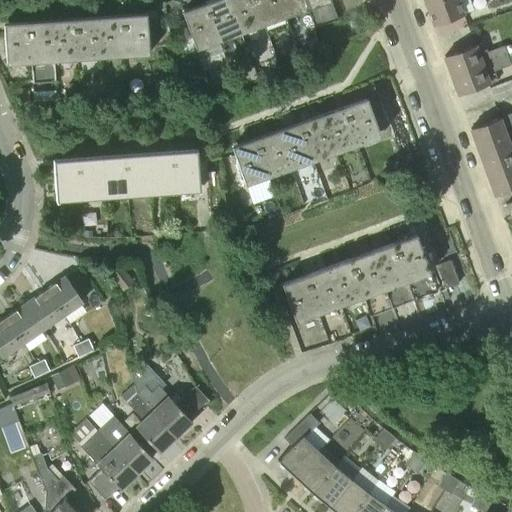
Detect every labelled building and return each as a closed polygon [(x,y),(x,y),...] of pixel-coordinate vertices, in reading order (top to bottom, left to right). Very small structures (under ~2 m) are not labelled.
[(210,0),(204,2),(218,41),(241,33),(228,0),(210,0)] [(228,0),(241,33),(263,24),(254,0),(228,0)] [(254,0),(263,24),(285,16),(279,0),(254,0)] [(279,0),(285,16),(307,8),(304,0),(279,0)] [(304,0),(307,8),(330,0),(304,0)] [(429,0),(424,2),(433,26),(463,14),(458,0),(429,0)] [(218,41),(204,2),(182,10),(196,49),(218,41)] [(146,13),(122,15),(125,56),(149,54),(146,13)] [(125,56),(122,15),(99,16),(102,58),(125,56)] [(102,58),(99,16),(75,18),(78,59),(102,58)] [(78,59),(75,18),(51,20),(54,61),(78,59)] [(54,61),(51,20),(27,22),(31,63),(32,83),(56,81),(54,61)] [(31,63),(27,22),(4,23),(7,64),(31,63)] [(444,56),(451,75),(505,55),(502,46),(487,52),(483,41),(444,56)] [(308,58),(305,50),(297,52),(300,61),(308,58)] [(505,55),(451,75),(458,94),(497,80),(493,69),(508,64),(511,63),(511,54),(506,57),(505,55)] [(219,77),(230,74),(225,61),(214,64),(219,77)] [(154,90),(174,88),(173,73),(153,74),(154,90)] [(511,79),(490,88),(495,103),(511,96),(511,79)] [(78,85),(70,81),(66,89),(74,93),(78,85)] [(16,101),(30,101),(30,89),(16,89),(16,101)] [(366,98),(343,107),(357,144),(380,136),(366,98)] [(357,144),(343,107),(321,114),(335,152),(357,144)] [(335,152),(321,114),(299,122),(313,160),(335,152)] [(470,128),(479,151),(507,141),(502,127),(511,122),(511,119),(510,114),(470,128)] [(313,160),(299,122),(277,130),(291,169),(313,160)] [(291,169),(277,130),(255,138),(268,177),(291,169)] [(268,177),(255,138),(231,146),(245,185),(268,177)] [(511,138),(507,141),(479,151),(487,173),(511,164),(511,138)] [(195,148),(171,150),(174,193),(199,191),(198,181),(195,148)] [(174,193),(171,150),(148,152),(151,194),(174,193)] [(151,194),(148,152),(124,154),(127,196),(151,194)] [(127,196),(124,154),(101,156),(104,198),(127,196)] [(104,198),(101,156),(77,158),(80,200),(104,198)] [(80,200),(77,158),(54,160),(57,202),(80,200)] [(402,169),(398,158),(386,162),(390,174),(402,169)] [(511,164),(487,173),(495,195),(511,189),(511,164)] [(225,210),(210,211),(211,223),(225,222),(225,210)] [(416,234),(392,242),(411,293),(413,299),(436,291),(427,265),(416,234)] [(392,242),(370,250),(392,308),(393,307),(390,301),(411,293),(392,242)] [(370,250),(348,258),(363,297),(369,316),(371,315),(369,308),(388,301),(391,308),(392,308),(370,250)] [(363,297),(348,258),(326,267),(341,305),(363,297)] [(450,260),(436,265),(444,289),(459,283),(450,260)] [(122,291),(134,281),(123,266),(110,276),(122,291)] [(341,305),(326,267),(304,275),(319,313),(341,305)] [(65,275),(45,290),(62,315),(83,301),(65,275)] [(319,313),(304,275),(281,283),(295,322),(319,313)] [(62,315),(45,290),(25,303),(43,329),(62,315)] [(43,329),(25,303),(5,317),(23,342),(43,329)] [(23,342),(5,317),(0,320),(0,353),(2,356),(23,342)] [(88,338),(80,342),(86,353),(94,349),(88,338)] [(86,353),(80,342),(73,345),(78,357),(86,353)] [(44,359),(36,362),(42,374),(50,370),(44,359)] [(136,395),(175,436),(191,421),(161,388),(165,385),(163,383),(164,382),(143,360),(131,371),(134,383),(136,395)] [(42,374),(36,362),(29,366),(34,377),(42,374)] [(58,389),(81,379),(74,365),(52,375),(58,389)] [(182,393),(195,411),(212,399),(200,381),(182,393)] [(15,404),(49,390),(46,382),(11,395),(15,404)] [(158,452),(175,436),(136,395),(134,383),(121,395),(127,402),(125,403),(141,420),(134,426),(158,452)] [(295,476),(319,451),(305,438),(320,424),(310,414),(285,439),(292,447),(278,461),(295,476)] [(112,415),(96,431),(136,473),(152,458),(112,415)] [(379,445),(389,433),(383,428),(373,440),(379,445)] [(136,473),(96,431),(80,446),(101,468),(87,481),(104,498),(117,486),(120,488),(136,473)] [(389,433),(379,445),(385,450),(395,438),(389,433)] [(33,455),(40,453),(36,443),(29,446),(33,455)] [(319,451),(295,476),(312,492),(335,466),(339,462),(323,446),(319,451)] [(411,469),(420,456),(413,451),(404,464),(411,469)] [(42,452),(40,453),(33,455),(38,471),(45,489),(45,491),(45,511),(81,511),(67,497),(76,488),(63,475),(59,479),(47,467),(42,452)] [(420,456),(411,469),(417,473),(426,460),(420,456)] [(335,466),(312,492),(329,506),(351,479),(335,466)] [(444,490),(452,476),(445,472),(437,486),(444,490)] [(452,476),(444,490),(451,494),(459,480),(452,476)] [(351,479),(329,506),(336,511),(353,511),(368,493),(351,479)] [(471,505),(478,509),(485,494),(478,491),(471,505)] [(368,493),(353,511),(380,511),(385,505),(368,493)] [(485,494),(478,509),(484,511),(485,511),(492,498),(485,494)] [(33,511),(26,503),(13,511),(33,511)]
